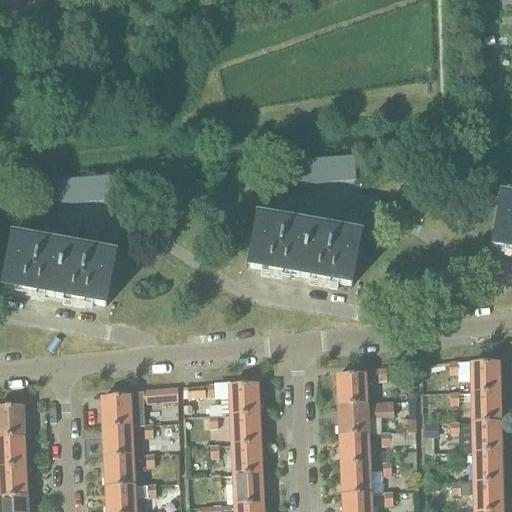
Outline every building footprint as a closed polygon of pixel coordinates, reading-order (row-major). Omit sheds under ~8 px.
[(354,157),(341,158),(343,182),(356,181),(354,157)] [(341,158),(329,159),(331,183),(343,182),(341,158)] [(329,159),(317,161),(319,184),(331,183),(329,159)] [(317,161),(305,162),(307,186),(319,184),(317,161)] [(305,162),(293,163),(295,187),(307,186),(305,162)] [(293,163),(280,164),(282,188),(295,187),(293,163)] [(282,188),(280,164),(268,165),(270,189),(282,188)] [(109,178),(97,179),(98,203),(111,202),(109,178)] [(84,179),(72,180),(74,205),(86,204),(84,179)] [(97,179),(84,179),(86,204),(98,203),(97,179)] [(72,180),(60,181),(62,205),(74,205),(72,180)] [(60,181),(48,182),(50,206),(62,205),(60,181)] [(48,182),(35,183),(37,207),(50,206),(48,182)] [(37,207),(35,183),(23,184),(25,208),(37,207)] [(511,201),(500,200),(492,248),(511,252),(511,256),(511,257),(511,201)] [(282,275),(300,278),(308,230),(257,221),(248,269),(269,273),(268,278),(282,280),(282,275)] [(308,230),(300,278),(317,282),(316,286),(329,289),(330,284),(351,288),(360,239),(308,230)] [(37,295),(54,299),(63,250),(11,240),(2,289),(24,293),(23,298),(36,300),(37,295)] [(63,250),(54,299),(72,302),(71,307),(84,309),(85,304),(106,308),(115,259),(63,250)] [(472,366),(471,366),(471,378),(471,396),(500,396),(499,365),(472,366)] [(386,371),(377,373),(378,385),(387,384),(386,371)] [(364,377),(337,378),(338,409),(366,407),(365,377),(364,377)] [(230,386),(207,388),(208,400),(216,400),(230,399),(231,419),(259,417),(257,387),(230,388),(230,386)] [(129,399),(102,400),(103,431),(131,430),(131,429),(144,429),(143,407),(178,404),(177,392),(176,392),(176,391),(172,391),(172,392),(129,396),(129,399)] [(188,392),(189,402),(206,401),(205,391),(188,392)] [(458,396),(450,396),(450,408),(459,408),(458,396)] [(500,396),(471,396),(472,426),(500,426),(500,396)] [(366,407),(338,409),(340,439),(368,437),(367,420),(394,419),(393,406),(366,407)] [(0,440),(24,440),(22,409),(0,410),(0,440)] [(259,417),(231,419),(232,449),(260,447),(259,417)] [(217,419),(209,420),(209,421),(209,431),(209,432),(218,431),(217,419)] [(403,436),(416,435),(415,422),(402,423),(403,436)] [(459,425),(450,426),(451,439),(459,439),(459,425)] [(500,426),(472,426),(473,456),(501,456),(500,426)] [(424,427),(424,440),(439,440),(439,427),(424,427)] [(152,428),(144,429),(145,441),(153,440),(152,428)] [(131,430),(103,431),(105,461),(133,460),(131,430)] [(381,436),(382,450),(390,449),(389,435),(381,436)] [(368,437),(340,439),(341,469),(369,467),(368,437)] [(24,440),(0,440),(0,470),(25,470),(24,440)] [(260,447),(232,449),(234,479),(261,477),(260,447)] [(198,449),(199,463),(219,461),(219,448),(198,449)] [(459,456),(451,456),(452,468),(460,468),(460,456),(459,456)] [(501,456),(473,456),(474,486),(502,486),(501,456)] [(154,458),(145,459),(146,470),(154,470),(154,458)] [(133,460),(105,461),(106,491),(134,490),(134,489),(133,460)] [(382,465),(383,479),(392,479),(391,465),(382,465)] [(369,467),(341,469),(343,499),(371,497),(369,467)] [(25,470),(0,470),(0,500),(26,500),(25,470)] [(261,477),(234,479),(235,509),(263,507),(261,477)] [(220,479),(212,480),(212,492),(221,491),(220,479)] [(474,486),(452,486),(452,498),(474,498),(474,511),(502,511),(502,486),(474,486)] [(134,490),(106,491),(107,511),(135,511),(135,501),(156,500),(155,488),(134,489),(134,490)] [(392,496),(384,496),(384,508),(393,508),(392,496)] [(371,511),(371,497),(343,499),(343,511),(371,511)] [(0,500),(0,511),(27,511),(26,500),(0,500)]
